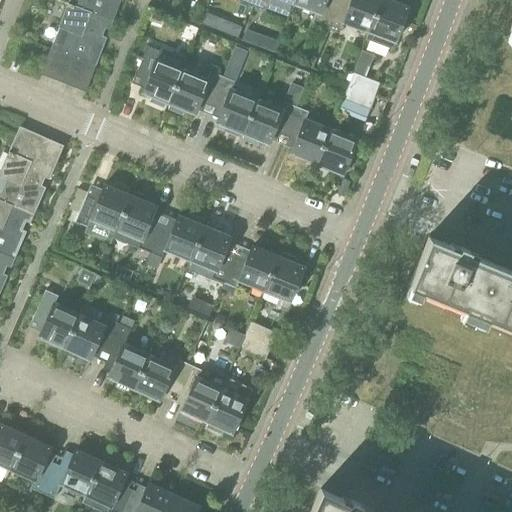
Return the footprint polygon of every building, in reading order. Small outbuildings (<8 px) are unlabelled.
[(68,0),(67,4),(113,21),(121,0),(68,0)] [(293,4),(294,0),(252,0),(250,6),(262,10),(263,7),(288,17),(293,4)] [(328,26),(337,0),(294,0),(293,4),(318,14),(315,22),(328,26)] [(368,32),(379,0),(350,0),(350,1),(348,0),(337,0),(328,26),(340,31),(343,23),(368,32)] [(407,8),(386,0),(379,0),(368,32),(365,40),(392,50),(407,8)] [(105,42),(100,40),(106,27),(110,29),(113,21),(67,4),(51,48),(62,53),(63,54),(74,57),(85,62),(96,66),(105,42)] [(233,24),(228,35),(238,39),(242,28),(233,24)] [(265,38),(261,48),(275,53),(278,43),(265,38)] [(166,102),(168,103),(182,69),(183,70),(187,59),(160,48),(159,50),(147,45),(135,75),(147,80),(142,92),(152,96),(149,102),(164,108),(166,102)] [(63,54),(62,53),(51,48),(41,75),(53,79),(63,54)] [(74,57),(63,54),(53,79),(64,83),(74,57)] [(75,87),(85,62),(74,57),(64,83),(75,87)] [(357,61),(353,73),(354,73),(364,77),(368,66),(357,61)] [(86,92),(96,66),(85,62),(75,87),(86,92)] [(199,102),(210,106),(222,76),(210,71),(207,80),(183,70),(182,69),(168,103),(170,104),(168,109),(182,115),(185,110),(194,114),(199,102)] [(353,73),(348,86),(374,97),(379,83),(364,77),(354,73),(353,73)] [(234,81),(222,76),(210,106),(222,111),(217,123),(242,134),(256,100),(231,89),(234,81)] [(374,97),(348,86),(343,100),(369,110),(374,97)] [(281,110),(256,100),(242,134),(268,144),(273,132),(284,137),(296,106),(284,101),(281,110)] [(309,111),(296,106),(284,137),(295,141),(290,153),(316,164),(327,138),(330,129),(305,119),(309,111)] [(10,144),(7,152),(18,157),(30,130),(19,125),(14,136),(10,144)] [(341,174),(356,140),(330,129),(327,138),(316,164),(341,174)] [(30,130),(18,157),(30,162),(41,135),(30,130)] [(6,133),(5,137),(7,138),(5,142),(10,144),(14,136),(6,132),(6,133)] [(41,135),(30,162),(40,166),(51,139),(41,135)] [(51,139),(40,166),(52,171),(63,144),(51,139)] [(0,192),(0,200),(32,215),(42,191),(38,189),(44,176),(48,179),(52,171),(40,166),(30,162),(18,157),(7,152),(0,168),(0,174),(6,178),(0,192)] [(88,192),(75,222),(87,228),(85,232),(110,243),(112,238),(113,238),(124,212),(131,197),(129,196),(131,190),(116,184),(114,190),(105,186),(100,197),(88,192)] [(124,212),(113,238),(149,252),(154,241),(161,223),(151,219),(156,207),(147,203),(149,198),(135,192),(132,197),(131,197),(124,212)] [(0,253),(14,259),(21,241),(23,235),(19,233),(25,220),(30,222),(32,215),(0,200),(0,253)] [(154,241),(149,252),(162,258),(164,251),(189,261),(198,241),(204,227),(202,227),(205,221),(190,215),(188,220),(178,217),(174,228),(161,223),(154,241)] [(189,261),(186,268),(223,283),(235,255),(225,250),(229,241),(230,238),(221,234),(223,229),(208,223),(206,228),(204,227),(198,241),(189,261)] [(428,237),(408,286),(475,313),(495,265),(467,253),(468,250),(459,246),(458,249),(428,237)] [(235,255),(223,283),(235,288),(238,281),(263,292),(278,258),(251,247),(247,259),(235,255)] [(0,290),(5,279),(0,278),(6,265),(10,267),(14,259),(0,253),(0,290)] [(278,258),(263,292),(289,303),(303,269),(294,265),(296,259),(281,253),(279,259),(278,258)] [(511,272),(495,265),(475,313),(511,328),(511,272)] [(96,275),(92,284),(97,286),(101,277),(96,275)] [(63,348),(79,314),(55,303),(58,296),(46,290),(32,319),(44,325),(38,336),(63,348)] [(201,301),(197,311),(208,316),(213,306),(201,301)] [(94,347),(105,352),(118,323),(107,318),(103,325),(79,314),(63,348),(89,359),(94,347)] [(217,314),(214,322),(222,325),(225,317),(217,314)] [(118,323),(105,352),(116,357),(108,377),(133,388),(148,355),(123,344),(131,328),(118,323)] [(250,324),(245,336),(270,347),(276,335),(250,324)] [(264,360),(270,347),(245,336),(239,349),(264,360)] [(164,388),(175,393),(188,364),(176,359),(178,355),(158,345),(153,358),(148,355),(133,388),(158,400),(164,388)] [(188,364),(175,393),(186,398),(181,410),(206,422),(222,389),(227,377),(210,369),(208,374),(200,370),(204,360),(192,355),(188,364)] [(222,389),(206,422),(231,433),(251,389),(241,384),(236,395),(222,389)] [(10,469),(25,436),(0,424),(0,464),(7,468),(10,469)] [(30,488),(42,493),(55,463),(45,459),(50,447),(25,436),(10,469),(35,481),(30,488)] [(61,485),(85,496),(100,462),(75,451),(67,469),(55,463),(42,493),(54,499),(61,485)] [(107,511),(121,511),(131,491),(120,486),(126,474),(100,462),(85,496),(110,507),(107,511)] [(142,496),(131,491),(121,511),(165,511),(173,496),(148,484),(142,496)] [(320,489),(309,511),(371,511),(358,506),(360,503),(350,499),(349,502),(320,489)] [(173,496),(165,511),(196,511),(198,507),(173,496)]
